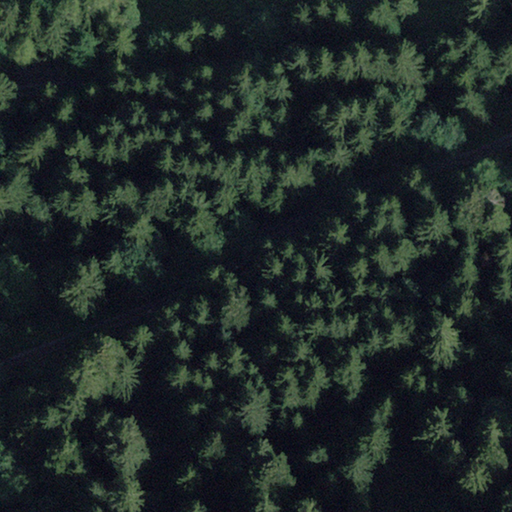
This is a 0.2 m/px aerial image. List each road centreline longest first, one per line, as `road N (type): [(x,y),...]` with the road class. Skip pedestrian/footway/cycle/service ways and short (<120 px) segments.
road 1 (track): [(0,370),(188,294),(365,187),(511,137)]
road 2 (track): [(511,35),(0,98)]
